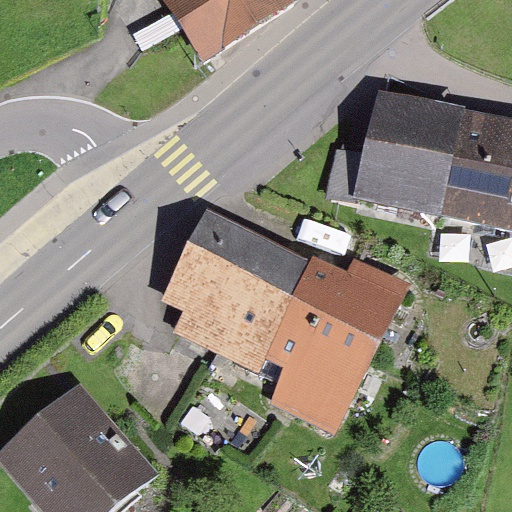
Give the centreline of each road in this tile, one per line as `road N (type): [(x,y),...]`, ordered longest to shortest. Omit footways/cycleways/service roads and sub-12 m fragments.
road 1 (secondary): [(143,208),(392,0)]
road 2 (secondary): [(0,331),(143,208)]
road 3 (residential): [(143,208),(78,136),(0,142)]
